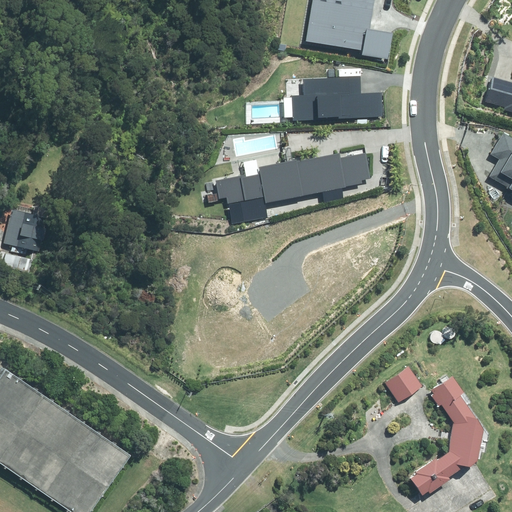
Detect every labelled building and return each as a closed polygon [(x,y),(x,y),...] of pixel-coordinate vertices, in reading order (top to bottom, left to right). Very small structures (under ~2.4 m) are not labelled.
[(362,55),(389,60),(393,33),(370,29),(374,0),(373,0),(312,0),(306,41),(363,50),(362,55)] [(338,118),(383,116),(381,93),(361,94),(360,76),(303,79),(304,95),(291,96),(292,119),(338,117),(338,118)] [(503,108),(502,111),(511,113),(511,81),(511,84),(487,77),(480,102),(503,108)] [(511,136),(509,140),(499,134),(487,153),(496,159),(490,169),(508,180),(504,187),(511,191),(511,136)] [(402,142),(392,144),(395,164),(405,163),(402,142)] [(246,175),(245,175),(215,181),(219,199),(228,197),(233,224),(268,217),(265,203),(323,192),(325,202),(344,199),(342,187),(364,183),(363,180),(372,178),(367,152),(341,157),(340,153),(296,162),(295,160),(258,167),(256,160),(244,162),(246,175)] [(10,214),(2,246),(36,254),(46,217),(31,213),(29,220),(10,214)] [(4,256),(2,269),(25,273),(27,261),(4,256)] [(382,379),(396,400),(420,385),(406,363),(382,379)] [(2,364),(0,367),(0,461),(73,511),(86,511),(129,451),(2,364)] [(412,469),(406,473),(418,490),(423,487),(425,489),(446,474),(445,472),(456,465),(451,458),(452,457),(464,460),(473,454),(479,424),(456,390),(459,387),(448,370),(427,385),(431,390),(428,392),(437,404),(440,402),(450,418),(445,446),(432,454),(411,468),(412,469)]
